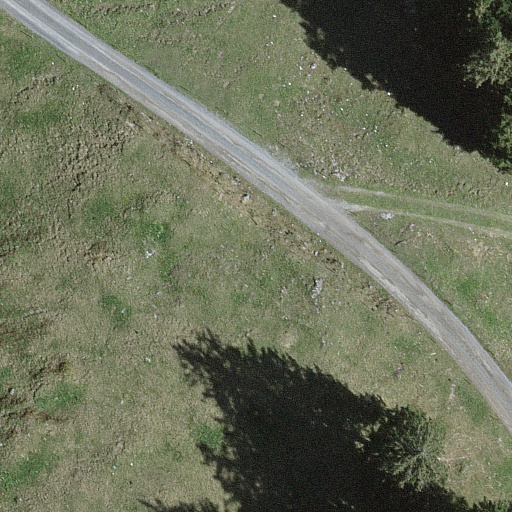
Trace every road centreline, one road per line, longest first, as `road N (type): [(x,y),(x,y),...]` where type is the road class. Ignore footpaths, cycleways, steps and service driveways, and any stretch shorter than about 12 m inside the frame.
road 1 (track): [(0,1),(128,79),(354,275),(511,469)]
road 2 (track): [(233,170),(511,220)]
